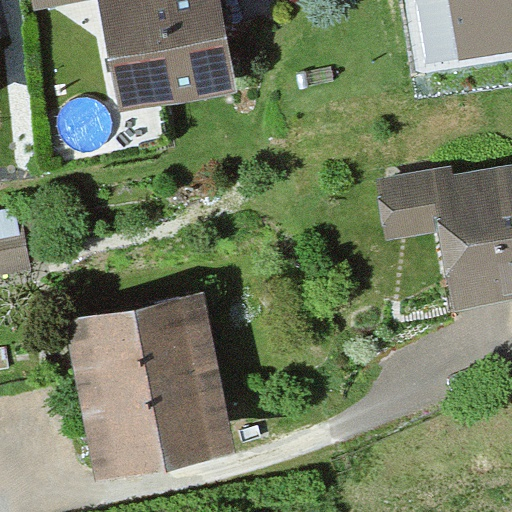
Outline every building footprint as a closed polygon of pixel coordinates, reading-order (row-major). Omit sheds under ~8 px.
[(232,0),(104,0),(130,113),(251,85),(232,0)] [(511,0),(488,0),(495,21),(511,15),(511,0)] [(380,173),(393,240),(456,228),(469,301),(511,292),(511,160),(444,173),(438,162),(380,173)] [(0,257),(28,251),(16,196),(0,199),(0,257)] [(213,279),(76,312),(116,476),(254,443),(213,279)]
